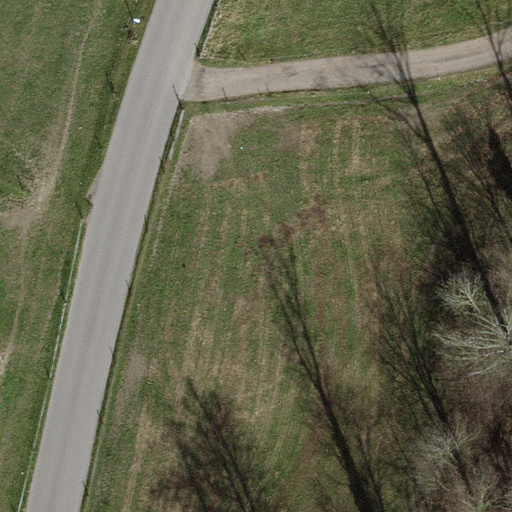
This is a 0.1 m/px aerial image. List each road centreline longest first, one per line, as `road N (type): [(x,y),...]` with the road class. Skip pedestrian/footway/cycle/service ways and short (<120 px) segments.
road 1 (tertiary): [(189,0),(159,74),(55,511)]
road 2 (track): [(511,48),(435,69),(218,88),(159,74)]
